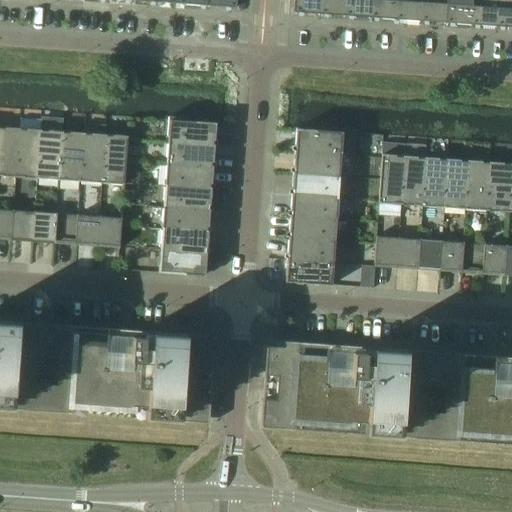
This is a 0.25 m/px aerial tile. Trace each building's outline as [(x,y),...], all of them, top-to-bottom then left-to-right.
[(208,7),(208,8),(209,8),(209,7),(234,9),(235,0),(208,0),(208,7)] [(318,16),(318,0),(292,0),(292,13),(317,14),(317,16),(318,16)] [(343,18),(343,0),(318,0),(318,16),(318,14),(342,16),(342,18),(343,18)] [(368,20),(369,0),(343,0),(343,18),(343,16),(368,18),(367,20),(368,20)] [(369,0),(368,20),(368,18),(393,20),(392,21),(393,21),(394,0),(369,0)] [(418,23),(419,0),(394,0),(393,21),(393,20),(418,21),(418,23)] [(443,23),(445,0),(419,0),(418,23),(418,22),(443,23),(443,25),(443,23)] [(469,27),(470,0),(445,0),(443,23),(468,25),(468,27),(469,27)] [(494,29),(495,0),(470,0),(469,27),(469,25),(493,27),(493,29),(494,29)] [(511,0),(495,0),(494,29),(494,27),(511,28),(511,0)] [(167,143),(212,146),(213,124),(187,122),(187,118),(166,117),(166,120),(165,137),(167,137),(167,143)] [(0,176),(14,178),(18,129),(4,128),(4,129),(0,129),(0,176)] [(339,156),(340,149),(342,149),(343,133),(343,130),(323,128),(323,132),(296,130),(294,152),(339,156)] [(36,179),(39,131),(26,130),(26,131),(19,130),(19,129),(18,129),(14,178),(36,179)] [(57,181),(61,132),(47,131),(47,133),(40,132),(41,131),(39,131),(36,179),(57,181)] [(79,182),(82,134),(69,133),(69,134),(62,134),(62,132),(61,132),(57,181),(79,182)] [(100,184),(104,135),(91,135),(90,136),(84,135),(84,134),(82,134),(79,182),(100,184)] [(123,186),(126,137),(112,136),(112,137),(105,137),(105,136),(104,135),(100,184),(123,186)] [(210,168),(212,146),(167,143),(167,145),(165,145),(165,158),(166,158),(165,165),(210,168)] [(339,157),(339,156),(294,152),(293,174),(338,177),(338,170),(339,170),(340,157),(339,157)] [(399,205),(403,157),(401,157),(401,158),(394,157),(394,156),(380,155),(377,204),(399,205)] [(420,207),(424,158),(422,158),(422,159),(416,159),(416,158),(403,157),(399,205),(420,207)] [(442,208),(446,160),(444,160),(444,161),(437,160),(437,159),(424,158),(420,207),(442,208)] [(464,210),(467,161),(466,161),(466,162),(459,162),(459,161),(446,160),(442,208),(464,210)] [(485,212),(489,163),(487,163),(487,164),(480,163),(480,162),(467,161),(464,210),(485,212)] [(507,213),(510,165),(509,165),(509,166),(502,165),(502,164),(489,163),(485,212),(507,213)] [(209,190),(210,168),(165,165),(165,166),(164,166),(163,179),(164,179),(164,186),(209,190)] [(338,179),(338,177),(293,174),(291,195),(336,199),(337,192),(338,192),(339,179),(338,179)] [(207,211),(209,190),(164,186),(164,188),(162,188),(161,201),(163,201),(162,208),(207,211)] [(336,200),(336,199),(291,195),(290,217),(335,220),(335,213),(336,213),(337,200),(336,200)] [(206,233),(207,211),(162,208),(162,209),(161,209),(160,222),(161,222),(161,230),(206,233)] [(10,241),(12,210),(11,210),(11,211),(0,209),(0,237),(9,238),(9,241),(10,241)] [(31,243),(33,211),(33,212),(12,211),(12,210),(10,241),(10,239),(31,240),(30,243),(31,243)] [(53,244),(55,213),(54,213),(54,214),(34,212),(34,211),(33,211),(31,243),(32,243),(32,240),(52,241),(52,244),(53,244)] [(74,246),(76,214),(76,215),(55,214),(55,213),(53,244),(53,242),(74,243),(74,246)] [(96,247),(98,216),(97,216),(97,217),(77,215),(77,214),(76,214),(74,246),(75,246),(75,243),(95,245),(95,247),(96,247)] [(118,246),(120,217),(119,217),(119,218),(98,217),(99,216),(98,216),(96,247),(97,245),(117,246),(117,249),(118,249),(118,246)] [(335,222),(335,220),(290,217),(288,238),(333,242),(334,235),(335,235),(336,222),(335,222)] [(204,254),(206,233),(161,230),(160,231),(159,231),(158,244),(159,244),(159,251),(204,254)] [(395,269),(397,237),(396,237),(396,238),(376,237),(376,236),(375,236),(373,264),(373,267),(374,267),(374,265),(394,266),(394,269),(395,269)] [(416,270),(418,239),(418,240),(398,238),(398,237),(397,237),(395,269),(396,266),(416,268),(416,270)] [(333,243),(333,242),(288,238),(287,260),(332,263),(332,256),(333,256),(334,243),(333,243)] [(438,272),(440,240),(439,240),(439,241),(419,240),(419,239),(418,239),(416,270),(417,270),(417,268),(437,269),(437,272),(438,272)] [(459,273),(462,242),(461,242),(461,243),(441,241),(441,240),(440,240),(438,272),(439,269),(459,271),(459,273)] [(481,275),(483,243),(482,244),(462,243),(462,242),(459,273),(460,273),(460,271),(480,272),(480,275),(481,275)] [(503,276),(505,245),(504,245),(504,246),(484,244),(484,243),(483,243),(481,275),(482,275),(482,272),(502,274),(502,276),(503,276)] [(511,246),(505,246),(505,245),(503,276),(503,274),(511,274),(511,246)] [(202,276),(204,254),(159,251),(159,252),(158,252),(157,265),(158,266),(157,273),(182,275),(202,276)] [(332,265),(332,263),(287,260),(285,282),(306,284),(330,286),(331,278),(332,278),(333,265),(332,265)] [(208,418),(213,343),(214,337),(0,321),(0,409),(208,425),(208,418)] [(511,358),(266,341),(265,347),(259,428),(511,446),(511,358)]
